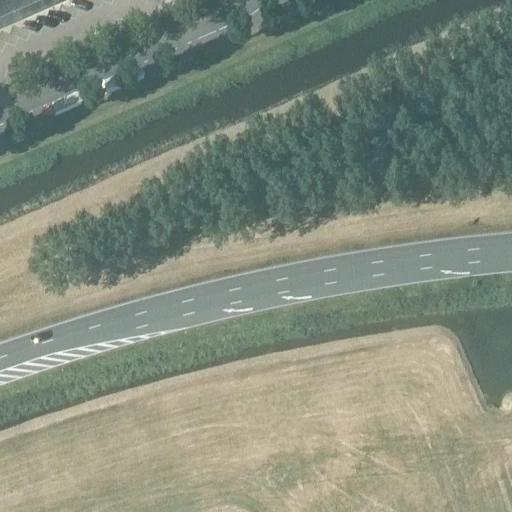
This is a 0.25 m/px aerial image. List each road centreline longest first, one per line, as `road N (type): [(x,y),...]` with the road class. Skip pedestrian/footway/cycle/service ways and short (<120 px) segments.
road 1 (trunk): [(511,252),(250,290),(0,358)]
road 2 (unclassified): [(0,125),(249,17),(266,0)]
